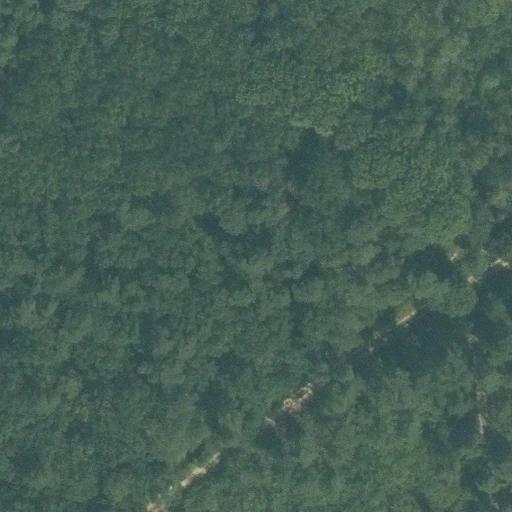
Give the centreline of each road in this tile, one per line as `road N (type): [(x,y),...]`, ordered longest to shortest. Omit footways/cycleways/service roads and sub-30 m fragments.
road 1 (track): [(511,259),(480,278),(506,511)]
road 2 (track): [(288,86),(472,238)]
road 3 (track): [(115,0),(176,23),(288,86)]
